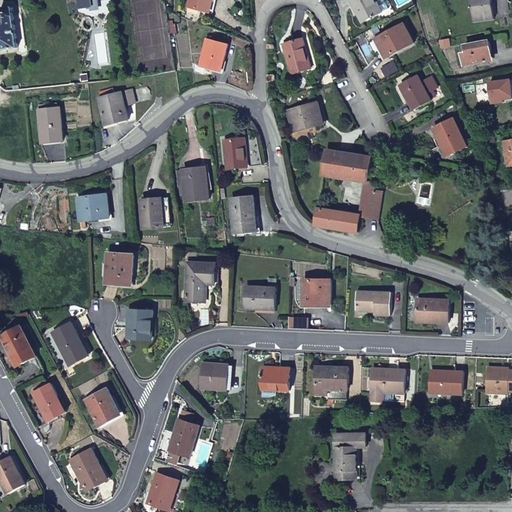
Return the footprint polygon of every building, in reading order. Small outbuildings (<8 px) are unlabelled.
[(212,0),(189,0),(188,7),(209,12),(212,0)] [(348,0),(361,23),(381,12),(374,0),(348,0)] [(491,0),(471,0),(474,22),(493,20),(491,0)] [(0,50),(18,49),(13,8),(1,10),(1,14),(0,14),(0,50)] [(404,25),(378,38),(383,47),(380,48),(386,58),(414,43),(404,25)] [(213,42),(207,40),(200,66),(221,72),(228,46),(221,44),(221,40),(214,38),(213,42)] [(303,39),(283,44),(291,75),(312,69),(303,39)] [(489,41),(464,46),(466,53),(461,54),(464,65),(489,61),(488,52),(491,52),(489,41)] [(418,76),(400,86),(413,110),(431,100),(436,96),(433,91),(437,89),(431,77),(421,82),(418,76)] [(511,95),(510,80),(489,83),(492,104),(503,102),(503,100),(511,98),(511,95)] [(114,89),(103,92),(100,92),(106,123),(117,120),(118,123),(130,120),(126,105),(123,93),(115,94),(114,89)] [(132,91),(123,93),(126,105),(135,102),(132,91)] [(318,103),(287,111),(293,132),(324,124),(318,103)] [(41,110),(44,142),(52,141),(52,143),(64,141),(61,109),(57,109),(56,104),(41,106),(41,110)] [(453,119),(433,128),(447,157),(467,147),(453,119)] [(500,134),(488,136),(489,143),(501,141),(500,134)] [(246,150),(248,167),(263,165),(258,137),(246,138),(247,149),(246,150)] [(228,169),(248,167),(246,150),(247,149),(246,138),(225,140),(228,169)] [(511,140),(503,142),(506,163),(511,162),(511,140)] [(327,151),(323,175),(365,182),(368,183),(372,158),(327,151)] [(211,198),(210,187),(207,188),(205,168),(177,171),(179,186),(185,185),(187,201),(211,198)] [(365,182),(360,216),(360,217),(377,220),(382,193),(372,191),(373,184),(368,183),(365,182)] [(108,195),(79,198),(81,221),(111,218),(108,195)] [(232,199),(236,233),(258,231),(254,197),(232,199)] [(170,198),(162,199),(165,227),(173,226),(170,198)] [(162,199),(141,200),(144,229),(165,227),(162,199)] [(319,203),(315,224),(315,226),(358,233),(360,217),(360,216),(326,210),(324,204),(319,203)] [(107,284),(128,285),(129,276),(134,276),(135,255),(109,253),(107,284)] [(216,264),(189,262),(187,301),(206,302),(207,283),(216,283),(216,264)] [(247,286),(246,308),(276,310),(278,279),(269,279),(269,288),(247,286)] [(304,280),(304,303),(321,303),(321,306),(331,306),(331,281),(304,280)] [(392,293),(358,292),(357,311),(376,311),(375,315),(391,316),(392,293)] [(450,301),(419,300),(418,322),(450,323),(450,301)] [(154,311),(130,310),(129,338),(153,339),(154,311)] [(304,320),(290,319),(290,329),(304,329),(304,320)] [(71,366),(87,357),(79,340),(81,339),(72,323),(53,333),(71,366)] [(21,326),(1,336),(17,366),(37,355),(21,326)] [(79,340),(87,357),(90,355),(81,339),(79,340)] [(203,363),(201,388),(229,389),(230,365),(203,363)] [(316,394),(328,395),(328,390),(348,390),(349,368),(328,367),(328,373),(316,372),(316,394)] [(264,368),(263,389),(290,390),(291,368),(279,368),(279,369),(264,368)] [(406,370),(373,368),(372,392),(404,393),(406,370)] [(511,370),(509,371),(508,373),(489,372),(488,392),(508,393),(509,391),(511,390),(511,370)] [(454,375),(432,374),(431,392),(463,394),(464,372),(454,372),(454,375)] [(52,383),(34,393),(49,421),(67,411),(52,383)] [(109,389),(87,400),(100,425),(122,413),(109,389)] [(183,411),(180,420),(171,450),(191,457),(200,426),(191,423),(194,414),(183,411)] [(336,436),(336,465),(336,479),(358,479),(357,447),(367,447),(367,435),(336,436)] [(93,449),(71,460),(88,491),(109,480),(93,449)] [(12,456),(0,462),(0,478),(8,494),(27,485),(12,456)] [(181,481),(159,474),(149,504),(171,511),(181,481)]
